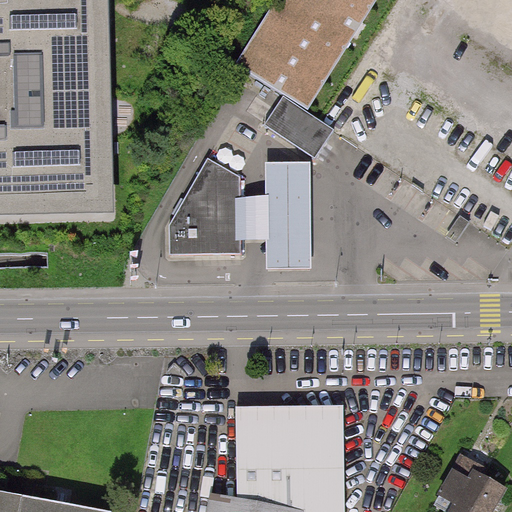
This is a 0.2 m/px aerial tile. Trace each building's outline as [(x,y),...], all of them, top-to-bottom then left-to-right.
[(108,0),(0,0),(0,222),(114,219),(108,0)] [(264,127),(313,158),(331,130),(282,99),(264,127)] [(236,179),(207,163),(171,226),(172,256),(238,255),(238,242),(264,241),(264,273),(311,272),(309,166),(264,167),(265,202),(237,203),(236,179)] [(472,223),(461,215),(447,235),(458,241),(472,223)] [(342,511),(341,411),(236,413),(238,507),(196,500),(193,511),(342,511)] [(497,511),(508,493),(474,473),(469,482),(454,473),(439,499),(454,508),(452,511),(497,511)] [(0,511),(78,511),(0,498),(0,511)]
